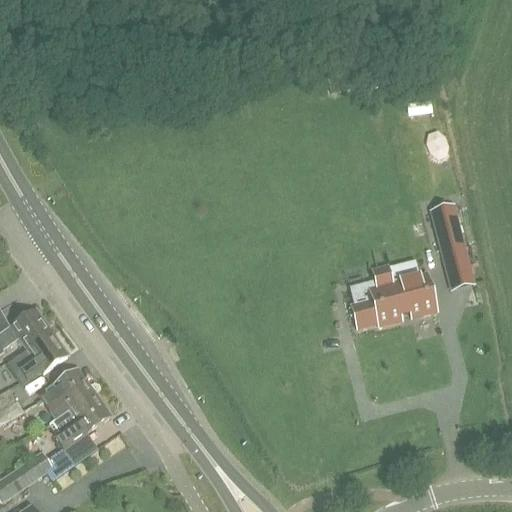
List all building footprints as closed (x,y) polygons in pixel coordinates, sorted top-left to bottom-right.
[(376,77),(358,81),(361,94),(379,90),(376,77)] [(473,288),(452,209),(431,214),(452,294),(473,288)] [(366,250),(340,252),(341,277),(368,275),(366,250)] [(374,284),(349,290),(354,309),(351,310),(357,332),(377,326),(378,329),(402,323),(400,318),(409,316),(410,321),(436,314),(427,278),(392,287),(388,270),(372,275),(374,284)] [(0,359),(5,356),(3,354),(19,343),(26,354),(50,337),(35,314),(11,331),(11,332),(0,338),(0,359)] [(27,355),(13,365),(21,376),(16,379),(23,390),(42,377),(43,379),(68,362),(50,337),(26,354),(27,355)] [(94,398),(83,382),(77,374),(40,401),(56,424),(94,398)] [(0,414),(17,405),(11,393),(0,398),(0,414)] [(111,422),(94,398),(56,424),(52,426),(61,438),(56,441),(64,453),(86,438),(87,439),(111,422)] [(0,414),(0,428),(24,416),(17,405),(0,414)] [(40,457),(0,485),(0,510),(52,474),(46,466),(40,457)]
